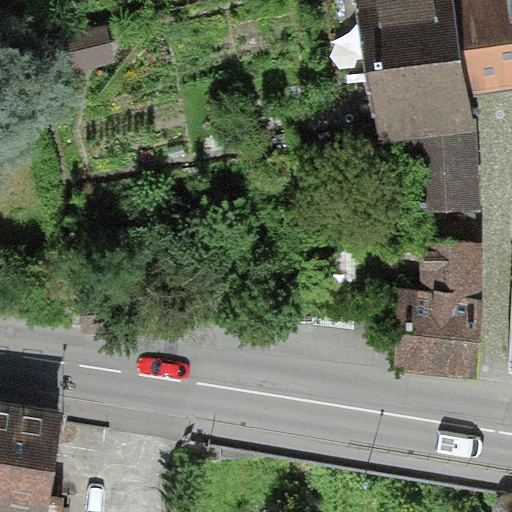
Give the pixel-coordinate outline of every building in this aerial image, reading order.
[(409,139),(476,129),(457,0),(327,0),(339,78),(368,74),(380,144),(409,139)] [(511,0),(463,0),(476,96),(511,90),(511,0)] [(112,5),(52,15),(60,62),(119,52),(112,5)] [(476,129),(409,139),(411,209),(479,206),(476,129)] [(398,291),(395,370),(480,378),(486,301),(484,244),(425,240),(423,292),(398,291)] [(61,413),(0,403),(0,511),(64,511),(66,499),(47,495),(61,413)] [(494,508),(495,511),(511,511),(511,494),(503,496),(494,508)]
